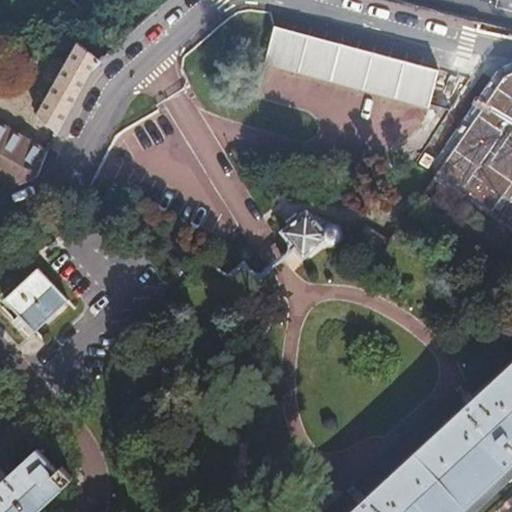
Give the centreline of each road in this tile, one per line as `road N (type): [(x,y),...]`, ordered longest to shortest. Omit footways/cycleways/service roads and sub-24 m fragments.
road 1 (tertiary): [(0,219),(52,199),(135,67),(215,0)]
road 2 (tertiary): [(499,51),(294,0)]
road 3 (residential): [(499,51),(420,166)]
